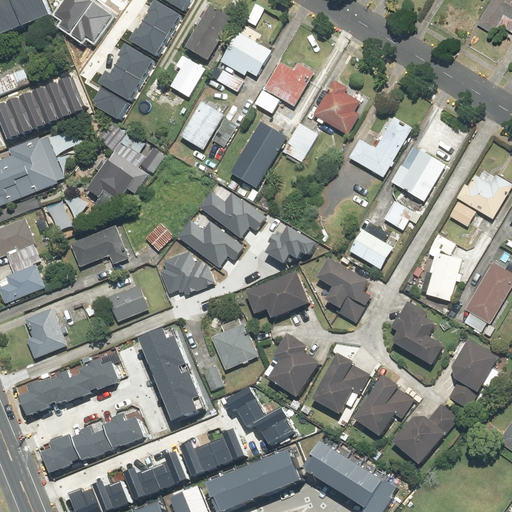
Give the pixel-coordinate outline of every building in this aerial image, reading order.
[(0,3),(2,7),(0,7),(0,34),(21,26),(10,0),(4,0),(0,2),(0,3)] [(10,0),(21,26),(50,14),(43,0),(10,0)] [(58,25),(68,32),(90,1),(89,0),(60,0),(52,12),(62,20),(58,25)] [(153,0),(130,40),(155,55),(179,14),(153,0)] [(166,0),(183,9),(187,0),(166,0)] [(511,0),(495,0),(481,25),(496,34),(501,25),(511,31),(511,0)] [(92,3),(71,34),(81,41),(85,36),(95,43),(113,17),(92,3)] [(212,62),(236,20),(213,7),(189,49),(212,62)] [(30,31),(17,36),(21,45),(34,40),(30,31)] [(275,53),(241,33),(224,63),(249,77),(251,74),(260,79),(275,53)] [(154,60),(127,44),(109,74),(105,71),(98,83),(102,86),(92,101),(96,103),(95,105),(118,119),(154,60)] [(207,71),(183,57),(176,68),(183,72),(173,89),(191,99),(207,71)] [(284,64),(268,90),(298,108),(318,75),(301,65),(297,72),(284,64)] [(244,84),(223,71),(217,82),(238,94),(244,84)] [(0,104),(0,121),(7,139),(85,109),(72,76),(0,104)] [(351,90),(338,82),(318,116),(353,137),(364,117),(358,114),(364,103),(349,94),(351,90)] [(206,151),(228,116),(206,103),(185,139),(206,151)] [(387,179),(416,129),(397,118),(379,150),(364,141),(353,159),(387,179)] [(240,127),(226,119),(213,142),(227,150),(240,127)] [(256,122),(229,169),(256,185),(283,138),(256,122)] [(126,135),(112,123),(98,140),(112,152),(126,135)] [(320,136),(300,125),(284,153),(304,164),(320,136)] [(15,157),(0,163),(0,208),(1,210),(61,186),(60,183),(69,179),(52,137),(43,140),(43,138),(12,151),(15,157)] [(428,203),(449,167),(417,148),(396,184),(428,203)] [(152,175),(117,153),(110,163),(106,160),(99,170),(104,173),(92,191),(105,199),(109,193),(124,203),(132,192),(138,196),(152,175)] [(468,186),(460,199),(496,221),(511,194),(511,183),(484,167),(472,188),(468,186)] [(214,190),(202,207),(243,237),(252,225),(259,230),(269,217),(235,191),(228,200),(214,190)] [(87,196),(67,202),(74,224),(94,217),(87,196)] [(416,214),(397,203),(386,221),(405,232),(416,214)] [(477,214),(458,203),(450,218),(469,229),(477,214)] [(193,219),(180,236),(222,267),(231,254),(238,259),(248,246),(213,221),(207,229),(193,219)] [(29,220),(0,231),(0,256),(1,260),(39,245),(29,220)] [(46,220),(36,222),(39,234),(49,231),(46,220)] [(277,243),(272,253),(289,262),(294,253),(302,258),(306,252),(313,257),(322,241),(293,224),(285,238),(278,234),(274,241),(277,243)] [(174,239),(161,225),(146,240),(159,254),(174,239)] [(120,227),(73,245),(83,270),(113,258),(116,266),(133,259),(120,227)] [(396,249),(365,232),(353,253),(384,270),(396,249)] [(439,235),(428,254),(436,259),(441,249),(452,255),(458,245),(439,235)] [(171,270),(165,272),(172,291),(181,288),(182,290),(187,288),(189,294),(219,284),(212,263),(210,264),(208,259),(199,262),(194,251),(167,260),(171,270)] [(467,262),(441,255),(430,296),(455,303),(467,262)] [(374,282),(334,259),(323,279),(338,288),(331,301),(343,308),(340,314),(360,326),(377,297),(368,292),(374,282)] [(494,326),(511,293),(511,272),(496,263),(468,311),(494,326)] [(2,289),(8,304),(49,289),(39,265),(10,277),(13,285),(2,289)] [(303,273),(252,294),(261,315),(274,310),(278,321),(316,305),(303,273)] [(111,298),(121,323),(152,311),(143,286),(111,298)] [(431,313),(410,302),(395,328),(404,333),(398,343),(440,366),(451,347),(434,337),(441,324),(428,317),(431,313)] [(71,346),(56,309),(29,319),(37,338),(31,341),(38,359),(71,346)] [(486,326),(470,316),(465,324),(481,335),(486,326)] [(249,324),(215,338),(229,371),(263,357),(249,324)] [(165,327),(138,337),(172,420),(198,409),(194,398),(198,396),(187,370),(183,371),(181,365),(185,364),(174,336),(169,338),(165,327)] [(302,398),(325,365),(309,353),(313,348),(294,334),(278,356),(287,362),(274,379),(302,398)] [(474,412),(504,359),(474,341),(458,370),(460,381),(462,382),(452,399),(474,412)] [(359,362),(343,354),(318,401),(346,415),(358,393),(364,396),(375,376),(357,366),(359,362)] [(83,373),(89,390),(98,387),(98,390),(119,383),(111,362),(103,365),(101,360),(81,366),(83,373)] [(218,367),(199,374),(208,395),(226,387),(218,367)] [(58,377),(48,381),(56,401),(57,405),(90,393),(89,390),(83,373),(70,378),(67,370),(57,374),(58,377)] [(391,377),(360,419),(386,438),(400,418),(405,422),(419,402),(403,390),(405,387),(391,377)] [(29,391),(19,395),(26,415),(49,406),(48,404),(56,401),(48,381),(47,378),(27,385),(29,391)] [(235,408),(244,426),(264,416),(250,389),(227,401),(232,410),(235,408)] [(419,419),(398,443),(425,466),(464,421),(445,404),(432,419),(431,417),(419,419)] [(282,408),(254,422),(260,433),(262,432),(270,447),(295,434),(282,408)] [(228,415),(217,419),(223,433),(233,429),(228,415)] [(102,423),(105,431),(112,449),(145,437),(138,417),(125,422),(122,416),(102,423)] [(215,420),(199,427),(202,436),(197,438),(200,446),(221,437),(215,420)] [(81,433),(74,436),(83,460),(112,449),(105,431),(95,435),(91,426),(80,430),(81,433)] [(511,426),(501,443),(511,450),(511,426)] [(244,456),(233,429),(222,434),(224,438),(209,444),(218,466),(244,456)] [(52,450),(43,454),(50,473),(83,460),(74,436),(50,445),(52,450)] [(315,476),(332,449),(320,441),(302,468),(315,476)] [(218,466),(209,444),(193,450),(190,443),(180,447),(193,477),(218,466)] [(302,479),(290,449),(273,456),(285,485),(302,479)] [(328,484),(345,457),(332,449),(315,476),(328,484)] [(167,463),(152,469),(160,487),(186,477),(175,451),(164,456),(167,463)] [(285,485),(273,456),(256,463),(268,492),(285,485)] [(340,492),(358,465),(345,457),(328,484),(340,492)] [(268,492),(256,463),(239,470),(251,499),(268,492)] [(353,500),(371,473),(358,465),(340,492),(353,500)] [(123,472),(134,498),(160,487),(152,469),(137,475),(134,468),(123,472)] [(251,499),(239,470),(222,477),(234,506),(251,499)] [(366,508),(383,481),(371,473),(353,500),(366,508)] [(218,511),(234,506),(222,477),(205,484),(216,511),(218,511)] [(398,478),(391,484),(398,491),(402,495),(408,488),(398,478)] [(91,486),(92,489),(102,511),(128,501),(120,482),(105,488),(102,481),(91,486)] [(383,481),(366,508),(363,511),(383,511),(392,498),(389,497),(395,488),(383,481)] [(208,511),(199,486),(184,492),(192,511),(208,511)] [(83,490),(69,496),(74,508),(68,511),(102,511),(92,489),(84,492),(83,490)] [(192,511),(184,492),(171,497),(176,511),(192,511)] [(162,511),(158,500),(144,506),(146,511),(162,511)]
